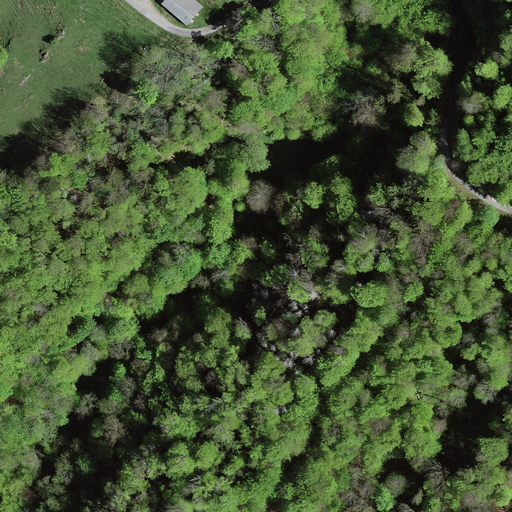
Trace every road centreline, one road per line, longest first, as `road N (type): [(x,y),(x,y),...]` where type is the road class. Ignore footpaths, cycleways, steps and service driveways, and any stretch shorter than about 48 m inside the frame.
road 1 (track): [(447,0),(463,32),(448,160),(467,186),(511,209)]
road 2 (track): [(142,7),(184,31),(214,29),(284,0)]
